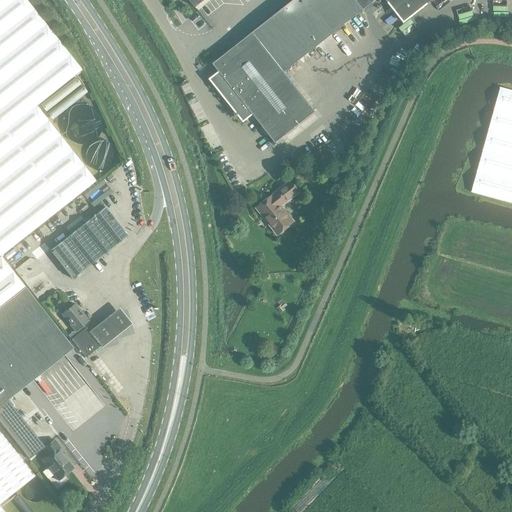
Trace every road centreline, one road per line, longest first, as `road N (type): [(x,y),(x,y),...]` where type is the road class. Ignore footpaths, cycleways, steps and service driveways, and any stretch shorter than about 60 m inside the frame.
road 1 (primary): [(69,0),(132,102),(164,183),(178,255),(180,375)]
road 2 (primary): [(180,375),(191,290),(182,201),(154,121),(83,0)]
road 3 (unclassified): [(149,0),(247,171),(331,116)]
road 4 (primary): [(137,511),(170,430),(180,375)]
